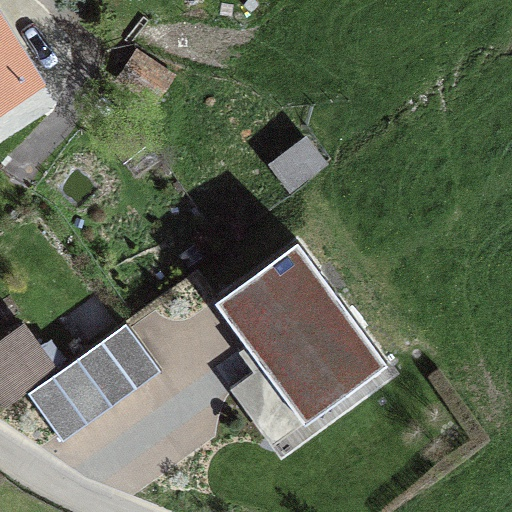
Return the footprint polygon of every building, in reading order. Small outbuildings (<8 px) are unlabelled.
[(0,103),(38,78),(0,17),(0,103)] [(215,298),(298,412),(380,352),(297,238),(215,298)] [(161,369),(125,320),(27,391),(62,440),(161,369)] [(0,341),(0,391),(5,399),(46,370),(17,330),(0,341)] [(365,447),(284,511),(397,511),(409,503),(365,447)]
